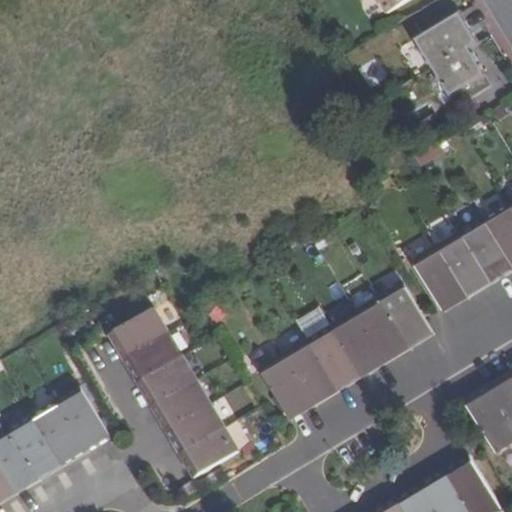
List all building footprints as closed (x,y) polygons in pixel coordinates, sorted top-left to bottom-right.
[(379,0),(388,14),(411,0),(379,0)] [(413,38),(429,66),(467,43),(474,39),(457,11),(413,38)] [(467,43),(429,66),(445,93),(454,88),(460,98),(489,81),(467,43)] [(369,86),(387,78),(381,65),(363,74),(369,86)] [(511,208),(509,202),(485,216),(511,262),(511,208)] [(511,262),(485,216),(461,231),(492,283),(511,271),(511,262)] [(492,283),(461,231),(437,245),(468,297),(492,283)] [(437,245),(412,260),(441,306),(444,312),(468,297),(437,245)] [(434,334),(424,316),(403,282),(379,297),(410,349),(434,334)] [(356,311),(387,362),(410,349),(379,297),(356,311)] [(321,307),(298,322),(308,339),(332,325),(321,307)] [(170,333),(155,308),(109,336),(124,360),(170,333)] [(332,325),(363,377),(387,362),(356,311),(332,325)] [(332,325),(308,339),(339,391),(363,377),(332,325)] [(124,360),(138,383),(184,356),(170,333),(124,360)] [(285,354),(316,405),(339,391),(308,339),(285,354)] [(207,372),(222,364),(212,344),(197,351),(207,372)] [(293,419),(316,405),(285,354),(261,368),(291,419),(293,419)] [(184,356),(138,383),(152,407),(198,380),(184,356)] [(511,369),(488,383),(511,422),(511,369)] [(152,407),(167,431),(213,404),(198,380),(152,407)] [(498,455),(511,447),(511,422),(488,383),(464,397),(467,402),(498,455)] [(82,386),(57,400),(88,453),(111,439),(112,438),(82,386)] [(88,453),(57,400),(34,414),(65,466),(88,453)] [(167,431),(181,455),(227,428),(213,404),(167,431)] [(41,481),(65,466),(34,414),(10,428),(41,481)] [(0,434),(0,464),(18,494),(41,481),(10,428),(0,434)] [(195,478),(241,451),(227,428),(181,455),(195,477),(195,478)] [(445,469),(470,511),(500,511),(503,510),(472,459),(469,455),(445,469)] [(0,505),(18,494),(0,464),(0,505)] [(470,511),(445,469),(421,483),(438,511),(470,511)] [(438,511),(421,483),(397,498),(405,511),(438,511)] [(405,511),(397,498),(374,511),(373,511),(405,511)]
